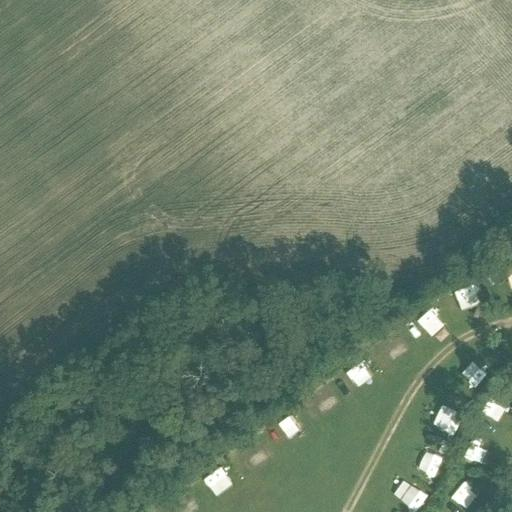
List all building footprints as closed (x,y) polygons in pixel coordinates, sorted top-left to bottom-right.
[(469,309),(485,304),(478,283),(462,288),(469,309)] [(408,361),(422,349),(407,330),(392,341),(408,361)] [(299,413),(309,433),(326,425),(316,405),(299,413)] [(264,443),(276,459),(290,448),(278,432),(264,443)] [(491,465),(492,446),(473,444),(472,464),(491,465)] [(246,483),(263,467),(249,453),(232,469),(246,483)] [(434,454),(425,470),(440,478),(449,463),(434,454)] [(210,485),(198,493),(211,511),(222,503),(210,485)] [(476,489),(463,503),(473,511),(486,498),(476,489)] [(171,511),(192,511),(187,503),(171,511)]
